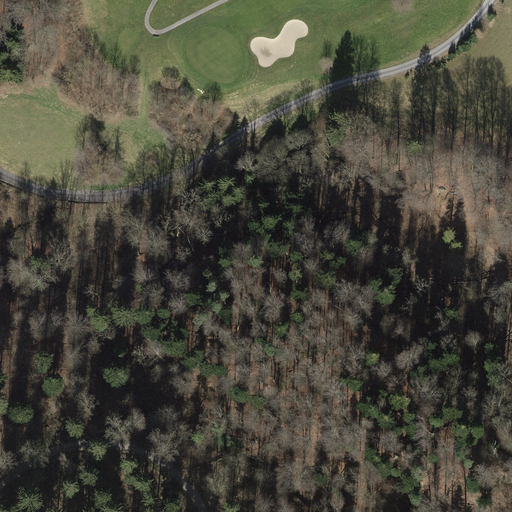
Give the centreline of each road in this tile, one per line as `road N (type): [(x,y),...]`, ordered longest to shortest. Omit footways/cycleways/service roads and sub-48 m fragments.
road 1 (unclassified): [(491,0),(436,52),(293,104),(151,186),(82,195),(0,172)]
road 2 (track): [(204,511),(167,464),(126,447),(61,447),(0,486)]
